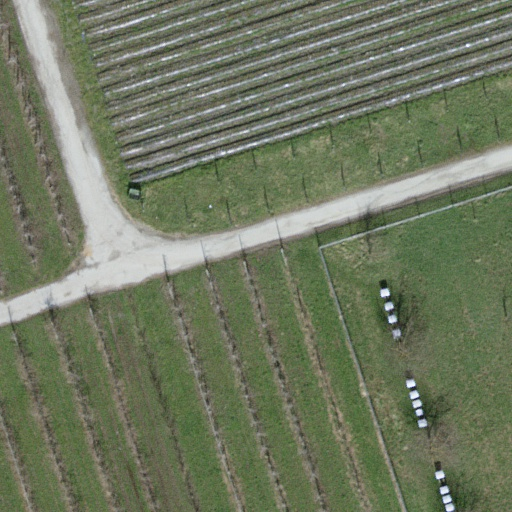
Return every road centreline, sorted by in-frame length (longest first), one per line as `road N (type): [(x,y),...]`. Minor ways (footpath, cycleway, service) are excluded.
road 1 (track): [(0,324),(511,164)]
road 2 (track): [(29,0),(126,285)]
